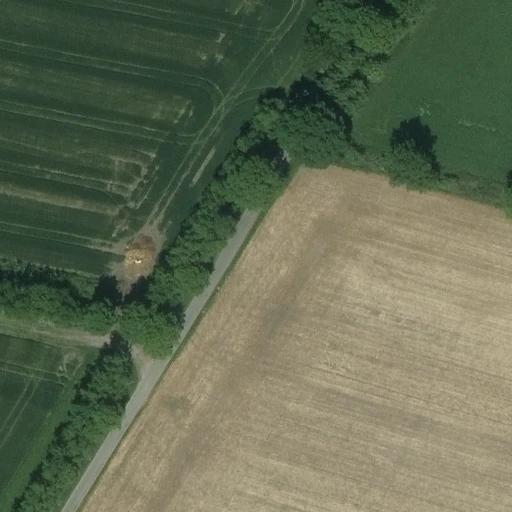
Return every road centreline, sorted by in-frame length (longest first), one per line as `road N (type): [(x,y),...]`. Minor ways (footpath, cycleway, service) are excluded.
road 1 (unclassified): [(377,0),(70,511)]
road 2 (track): [(154,374),(116,345),(0,321)]
